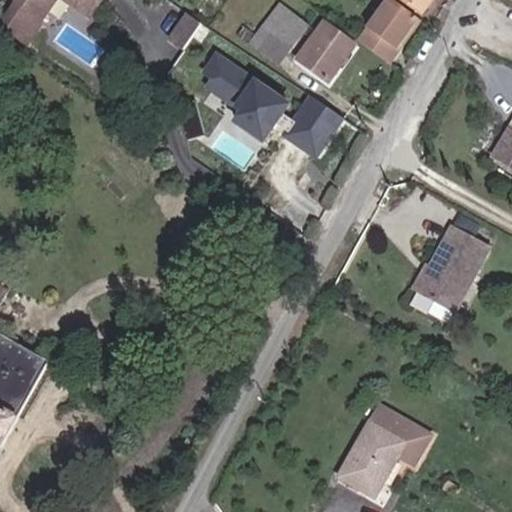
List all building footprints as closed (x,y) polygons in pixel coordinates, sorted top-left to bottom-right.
[(98,0),(6,0),(0,9),(0,16),(20,31),(39,5),(33,1),(33,0),(88,0),(95,5),(98,0)] [(73,0),(90,12),(95,5),(88,0),(33,0),(33,1),(39,5),(43,0),(73,0)] [(296,39),(308,18),(280,0),(277,0),(265,20),(296,39)] [(385,0),(360,34),(386,52),(419,6),(411,0),(385,0)] [(191,2),(174,29),(188,38),(205,11),(191,2)] [(301,51),(334,74),(359,38),(325,16),(301,51)] [(253,39),(284,58),(296,39),(265,20),(253,39)] [(262,74),(240,107),(271,127),(269,146),(243,186),(279,210),(299,180),(296,177),(306,163),(304,156),(308,151),(314,151),(305,103),(262,74)] [(511,119),(509,118),(493,145),(511,156),(511,119)] [(413,276),(449,296),(484,233),(449,214),(413,276)] [(0,453),(55,354),(0,321),(0,298),(10,280),(0,274),(0,453)] [(383,476),(398,450),(407,436),(422,444),(431,428),(381,399),(344,462),(369,477),(373,470),(383,476)] [(398,450),(414,459),(422,444),(407,436),(398,450)] [(369,477),(379,483),(383,476),(373,470),(369,477)]
